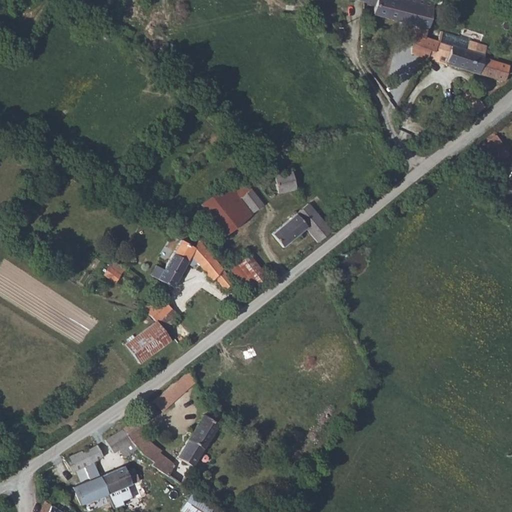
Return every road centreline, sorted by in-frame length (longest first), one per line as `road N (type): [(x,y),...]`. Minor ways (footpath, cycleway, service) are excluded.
road 1 (unclassified): [(13,479),(279,286),(511,95)]
road 2 (track): [(384,108),(302,0)]
